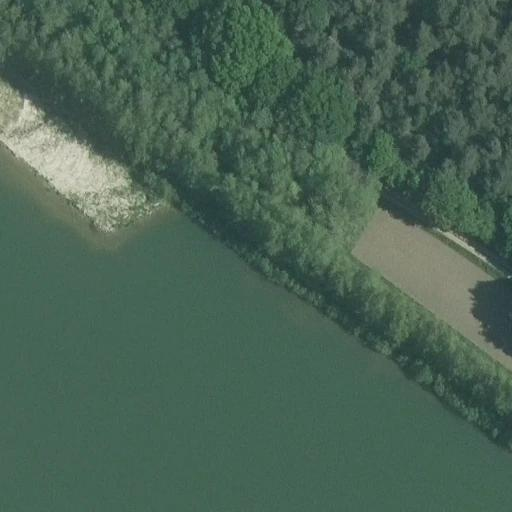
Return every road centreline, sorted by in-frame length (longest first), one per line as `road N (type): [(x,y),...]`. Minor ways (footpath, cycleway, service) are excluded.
road 1 (track): [(511,274),(453,224),(273,110),(128,0)]
road 2 (track): [(310,0),(511,165)]
